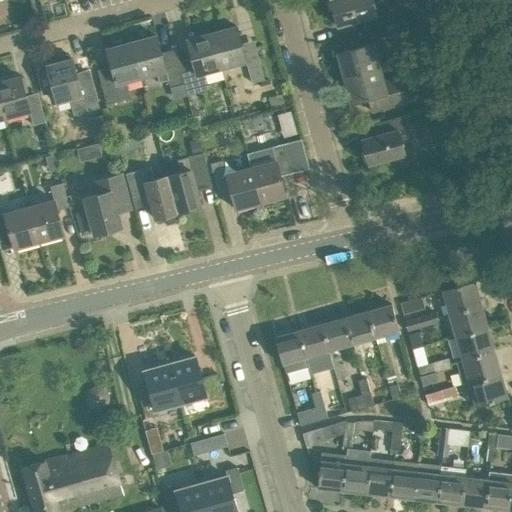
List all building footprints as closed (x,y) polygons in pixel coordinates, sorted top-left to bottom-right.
[(374,0),(331,0),(338,26),(367,18),(370,29),(370,30),(386,26),(403,21),(399,8),(378,14),(374,0)] [(370,30),(370,29),(359,32),(362,46),(338,52),(345,77),(380,68),(377,56),(393,52),(386,26),(370,30)] [(237,27),(211,34),(221,69),(246,61),(252,83),(265,79),(256,46),(243,50),(237,27)] [(193,64),(180,67),(179,67),(184,84),(188,95),(208,89),(204,73),(221,69),(211,34),(187,40),(193,64)] [(156,36),(132,42),(141,77),(166,70),(170,88),(184,84),(179,67),(180,67),(177,56),(163,60),(156,36)] [(106,49),(111,66),(113,73),(99,77),(107,105),(130,98),(125,81),(141,77),(132,42),(123,45),(122,40),(113,42),(114,47),(106,49)] [(100,109),(92,81),(79,84),(72,59),(70,60),(69,56),(65,55),(61,56),(58,59),(59,63),(46,66),(48,71),(43,72),(40,76),(40,80),(42,87),(45,90),(49,91),(53,90),(57,103),(69,100),(73,116),(100,109)] [(380,68),(345,77),(352,103),(376,97),(380,109),(407,102),(400,77),(383,81),(380,68)] [(20,77),(0,82),(0,100),(5,119),(30,113),(33,126),(45,122),(39,99),(27,102),(20,77)] [(426,103),(435,106),(442,99),(439,89),(430,87),(423,94),(426,103)] [(383,133),(361,139),(367,164),(405,154),(399,129),(410,126),(407,115),(380,122),(383,133)] [(200,139),(190,142),(194,155),(203,152),(200,139)] [(251,168),(261,202),(286,195),(279,171),(306,164),(299,140),(263,150),(267,164),(251,168)] [(168,176),(178,212),(201,206),(195,183),(210,179),(203,153),(174,161),(177,173),(168,176)] [(261,202),(251,168),(227,174),(223,161),(211,164),(217,188),(229,185),(236,209),(261,202)] [(178,212),(168,176),(154,179),(151,167),(126,174),(133,200),(148,196),(154,218),(178,212)] [(115,202),(116,202),(128,199),(121,174),(94,181),(98,195),(84,198),(88,211),(77,214),(83,235),(94,232),(94,235),(121,228),(115,202)] [(55,201),(30,208),(39,242),(64,236),(57,211),(70,208),(63,184),(51,187),(55,201)] [(39,242),(30,208),(5,214),(3,206),(0,206),(0,232),(9,231),(14,249),(39,242)] [(442,315),(480,304),(474,281),(442,290),(447,304),(440,306),(442,315)] [(403,313),(411,310),(409,303),(401,305),(403,313)] [(487,327),(480,304),(442,315),(446,327),(452,325),(456,336),(487,327)] [(367,313),(374,339),(397,332),(390,306),(367,313)] [(421,322),(422,327),(438,323),(435,312),(416,317),(417,323),(421,322)] [(367,313),(344,319),(351,345),(374,339),(367,313)] [(417,323),(416,317),(404,321),(407,332),(422,327),(421,322),(417,323)] [(351,345),(344,319),(321,325),(328,351),(351,345)] [(328,351),(321,325),(298,331),(306,358),(328,351)] [(494,350),(487,327),(456,336),(462,359),(494,350)] [(306,358),(298,331),(275,338),(282,364),(306,358)] [(419,333),(408,336),(412,349),(422,346),(419,333)] [(494,350),(462,359),(455,361),(462,385),(469,382),(500,373),(494,350)] [(179,402),(204,395),(197,370),(193,356),(168,363),(179,402)] [(433,368),(435,373),(450,368),(448,358),(429,364),(430,369),(433,368)] [(153,409),(179,402),(168,363),(142,370),(146,384),(153,409)] [(430,369),(429,364),(416,368),(419,378),(421,387),(438,382),(435,373),(433,368),(430,369)] [(204,395),(205,400),(217,397),(209,366),(197,370),(204,395)] [(396,379),(393,372),(385,374),(387,382),(396,379)] [(500,373),(469,382),(476,406),(507,397),(500,373)] [(366,395),(371,393),(366,378),(357,380),(361,393),(366,392),(366,395)] [(153,409),(146,384),(134,387),(143,418),(155,415),(153,409)] [(393,399),(401,397),(398,385),(390,388),(393,399)] [(444,400),(451,398),(457,396),(455,387),(455,386),(441,390),(444,400)] [(320,409),(324,407),(319,391),(311,393),(315,407),(319,406),(320,409)] [(428,405),(443,400),(440,391),(425,395),(428,405)] [(366,392),(361,393),(361,394),(347,398),(351,411),(374,405),(371,393),(366,395),(366,392)] [(319,406),(315,407),(315,408),(297,413),(300,426),(318,421),(327,418),(324,407),(320,409),(319,406)] [(347,440),(352,440),(354,422),(345,421),(343,436),(348,437),(347,440)] [(395,441),(400,441),(402,423),(393,422),(391,437),(396,437),(395,441)] [(441,427),(439,442),(444,443),(443,446),(448,446),(450,429),(441,427)] [(323,428),(303,433),(306,447),(326,441),(323,428)] [(496,447),(503,448),(504,435),(488,433),(487,446),(491,447),(490,450),(496,451),(496,447)] [(348,437),(343,436),(342,449),(350,450),(352,440),(347,440),(348,437)] [(396,437),(391,437),(390,449),(399,451),(400,441),(395,441),(396,437)] [(202,439),(191,442),(194,453),(205,450),(202,439)] [(444,443),(439,442),(437,455),(447,456),(448,446),(443,446),(444,443)] [(46,461),(23,468),(35,511),(56,511),(60,511),(59,510),(121,493),(108,445),(46,462),(46,461)] [(494,462),(496,451),(490,450),(491,447),(487,446),(485,461),(494,462)] [(342,491),(344,463),(345,455),(321,453),(317,488),(342,491)] [(369,466),(365,493),(389,496),(393,469),(394,461),(369,458),(368,466),(369,466)] [(393,469),(389,496),(413,499),(417,463),(394,461),(393,469)] [(368,466),(344,463),(342,491),(365,493),(369,466),(368,466)] [(441,466),(417,463),(413,499),(437,502),(441,466)] [(226,475),(233,500),(245,497),(236,466),(225,469),(226,475)] [(465,469),(441,466),(437,502),(461,504),(464,477),(465,469)] [(511,474),(489,471),(488,480),(485,507),(509,510),(511,485),(511,474)] [(209,511),(236,511),(233,500),(226,475),(201,482),(209,511)] [(464,477),(461,504),(485,507),(488,480),(464,477)] [(209,511),(201,482),(176,489),(181,511),(209,511)] [(174,483),(162,486),(168,507),(169,511),(181,511),(176,489),(174,483)]
